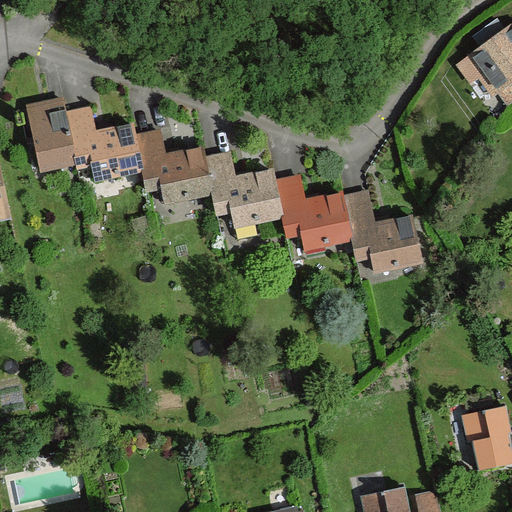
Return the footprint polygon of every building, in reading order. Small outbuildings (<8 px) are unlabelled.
[(511,23),(466,55),(501,106),(511,97),(511,23)] [(62,103),(23,111),(36,175),(71,167),(73,174),(88,171),(91,186),(137,177),(141,198),(161,194),(163,208),(206,199),(210,219),(226,216),(229,232),(276,222),(280,242),(295,239),(298,255),(346,245),(350,264),(365,261),(368,275),(419,265),(410,219),(373,227),(366,192),(304,205),(298,179),(273,184),(271,172),(232,180),(227,156),(204,161),(202,149),(164,157),(159,132),(134,137),(132,127),(95,134),(90,110),(64,115),(62,103)] [(0,170),(0,223),(10,221),(0,170)] [(498,413),(463,420),(475,475),(509,467),(498,413)] [(405,511),(400,490),(360,500),(362,511),(405,511)]
